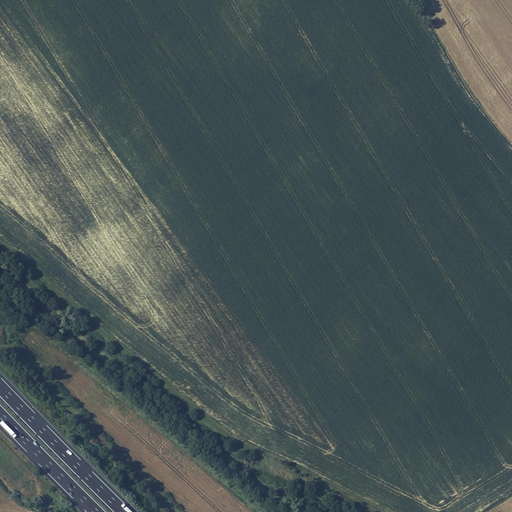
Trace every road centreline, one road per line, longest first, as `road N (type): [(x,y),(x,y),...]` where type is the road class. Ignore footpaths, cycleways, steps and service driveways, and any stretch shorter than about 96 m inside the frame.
road 1 (track): [(175,511),(15,350),(0,344)]
road 2 (motorway): [(124,511),(0,385)]
road 3 (motorway): [(0,413),(96,511)]
